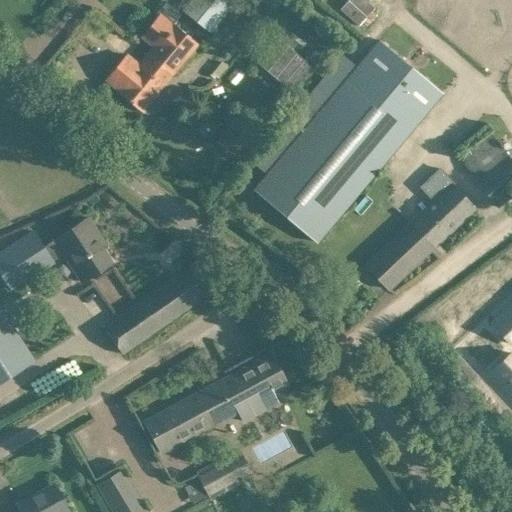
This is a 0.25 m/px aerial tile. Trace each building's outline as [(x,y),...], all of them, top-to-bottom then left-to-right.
[(232,6),(230,4),(224,0),(193,0),(185,11),(212,32),(232,6)] [(154,47),(148,54),(166,68),(167,67),(173,73),(199,44),(174,23),(181,15),(165,1),(157,12),(161,15),(142,36),(154,47)] [(139,7),(127,23),(140,33),(152,18),(139,7)] [(290,91),(311,66),(279,39),(258,64),(290,91)] [(315,241),(442,93),(379,40),(253,188),(315,241)] [(141,111),(173,73),(167,67),(166,68),(148,54),(139,65),(127,55),(106,80),(118,91),(117,91),(141,111)] [(511,162),(496,142),(465,167),(496,207),(511,194),(511,162)] [(379,250),(364,264),(388,289),(475,208),(454,185),(455,184),(442,170),(421,189),(432,201),(379,250)] [(87,217),(70,228),(54,238),(54,239),(43,246),(33,231),(0,252),(0,272),(10,289),(53,262),(52,261),(64,253),(82,281),(110,263),(93,235),(97,232),(87,217)] [(121,353),(218,286),(198,260),(102,326),(121,353)] [(511,304),(492,323),(511,344),(511,343),(511,304)] [(0,381),(33,360),(0,308),(0,381)] [(511,353),(491,372),(511,394),(511,353),(511,354),(511,353)] [(270,355),(144,421),(160,451),(236,411),(242,423),(277,404),(271,392),(286,384),(270,355)] [(238,448),(196,471),(211,499),(254,476),(238,448)] [(147,511),(120,468),(97,483),(114,511),(147,511)] [(54,486),(16,506),(19,511),(68,511),(64,503),(54,486)]
